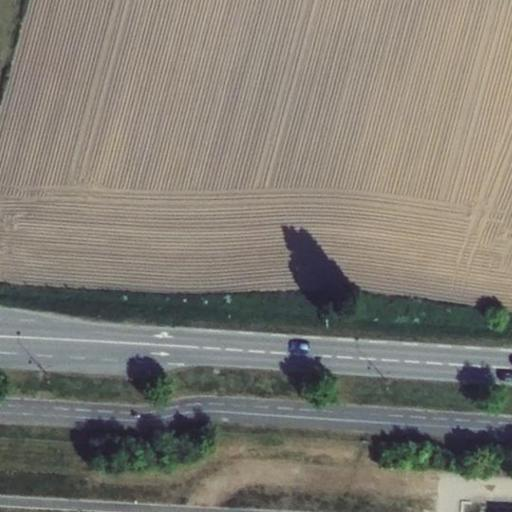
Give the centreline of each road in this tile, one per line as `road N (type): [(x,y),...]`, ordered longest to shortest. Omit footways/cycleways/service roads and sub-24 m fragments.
road 1 (secondary): [(195,347),(511,368)]
road 2 (secondary): [(0,360),(195,347)]
